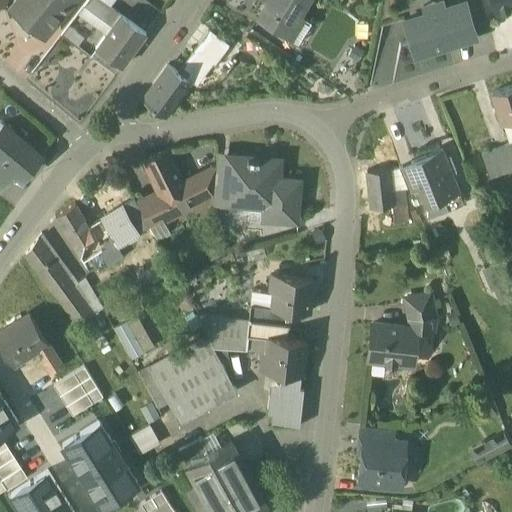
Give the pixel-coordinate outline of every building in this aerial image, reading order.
[(14,0),(13,2),(46,29),(68,0),(14,0)] [(121,12),(105,0),(84,0),(84,1),(113,23),(121,12)] [(265,0),(257,16),(287,34),(307,0),(265,0)] [(465,0),(457,0),(442,5),(443,8),(427,13),(426,10),(404,17),(415,53),(476,34),(465,0)] [(104,34),(75,12),(68,22),(97,44),(104,34)] [(104,34),(97,44),(122,63),(146,31),(121,12),(113,23),(104,34)] [(193,47),(195,48),(206,57),(214,63),(230,42),(209,26),(193,47)] [(168,62),(142,95),(164,112),(206,57),(195,48),(179,70),(168,62)] [(511,82),(493,88),(502,117),(511,113),(511,82)] [(41,151),(24,138),(4,121),(0,125),(0,156),(13,167),(22,174),(41,151)] [(511,138),(482,149),(490,172),(511,164),(511,138)] [(442,145),(400,163),(408,185),(420,180),(427,199),(459,186),(442,145)] [(181,179),(165,147),(144,157),(160,189),(160,190),(181,179)] [(257,154),(247,153),(247,155),(228,153),(227,175),(225,196),(227,196),(251,198),(251,194),(264,195),(262,214),(296,217),(299,175),(273,173),(273,175),(262,175),(264,156),(257,156),(257,154)] [(0,183),(13,167),(0,156),(0,183)] [(215,163),(181,179),(192,200),(190,201),(194,209),(211,201),(214,174),(215,163)] [(389,165),(367,167),(371,205),(392,203),(393,203),(390,166),(389,165)] [(400,165),(390,166),(393,203),(392,203),(393,219),(407,217),(404,185),(408,185),(400,165)] [(227,175),(214,174),(211,201),(226,202),(227,196),(225,196),(227,175)] [(160,189),(141,198),(151,218),(152,220),(162,215),(190,201),(192,200),(181,179),(160,190),(160,189)] [(134,197),(101,214),(113,235),(145,217),(134,197)] [(88,221),(76,200),(55,212),(80,253),(113,235),(101,214),(88,221)] [(162,215),(152,220),(151,218),(147,220),(156,236),(169,230),(162,215)] [(75,283),(38,234),(25,250),(59,295),(75,283)] [(113,235),(80,253),(90,270),(113,258),(123,253),(113,235)] [(123,253),(113,258),(120,270),(129,265),(123,253)] [(484,260),(498,299),(511,293),(511,282),(501,254),(484,260)] [(313,273),(272,269),(270,285),(274,285),(272,302),(272,304),(290,306),(309,308),(313,273)] [(75,283),(59,295),(79,322),(95,309),(75,283)] [(430,295),(410,298),(407,323),(416,324),(416,325),(433,327),(435,311),(430,295)] [(272,302),(250,299),(248,315),(289,320),(290,306),(272,304),(272,302)] [(48,338),(29,308),(0,326),(0,339),(13,360),(40,343),(48,338)] [(129,352),(154,341),(140,309),(115,319),(129,352)] [(248,315),(196,309),(208,332),(214,343),(246,344),(248,331),(268,333),(268,332),(287,334),(289,320),(248,315)] [(407,323),(372,319),(368,355),(384,357),(384,359),(387,362),(393,363),(397,360),(397,358),(412,360),(416,325),(416,324),(407,323)] [(208,332),(150,365),(167,396),(179,417),(237,385),(214,343),(208,332)] [(287,334),(268,332),(268,333),(267,348),(261,347),(259,365),(265,366),(301,370),(305,336),(287,334)] [(61,360),(48,338),(40,343),(44,350),(43,355),(50,366),(61,360)] [(54,380),(60,390),(91,371),(84,361),(54,380)] [(167,396),(150,365),(140,371),(158,402),(167,396)] [(301,370),(265,366),(263,386),(269,386),(267,406),(273,406),(271,419),(299,423),(303,383),(300,382),(301,370)] [(60,390),(66,399),(97,381),(91,371),(60,390)] [(66,399),(72,409),(103,391),(97,381),(66,399)] [(0,427),(17,417),(0,389),(0,427)] [(62,439),(81,470),(114,450),(106,437),(111,434),(99,416),(62,439)] [(149,419),(129,430),(139,448),(160,437),(149,419)] [(196,426),(180,435),(184,442),(199,433),(196,426)] [(472,441),(478,456),(511,441),(511,435),(508,426),(472,441)] [(184,442),(178,445),(186,460),(210,447),(202,432),(199,433),(184,442)] [(0,447),(9,443),(3,433),(0,434),(0,447)] [(265,501),(230,436),(210,447),(186,460),(197,480),(214,511),(245,511),(265,501)] [(381,440),(363,438),(362,450),(366,451),(365,459),(360,463),(359,472),(363,477),(400,481),(406,477),(406,471),(402,464),(400,464),(403,439),(381,437),(381,440)] [(0,461),(15,453),(9,443),(0,447),(0,461)] [(114,450),(81,470),(101,501),(138,479),(126,460),(122,463),(114,450)] [(0,475),(21,462),(15,453),(0,461),(0,475)] [(0,488),(27,472),(21,462),(0,475),(0,488)] [(28,504),(32,511),(41,511),(67,496),(48,465),(11,488),(23,507),(28,504)] [(214,511),(197,480),(183,487),(196,511),(214,511)] [(177,511),(161,485),(140,497),(149,511),(177,511)] [(76,511),(67,496),(41,511),(76,511)]
